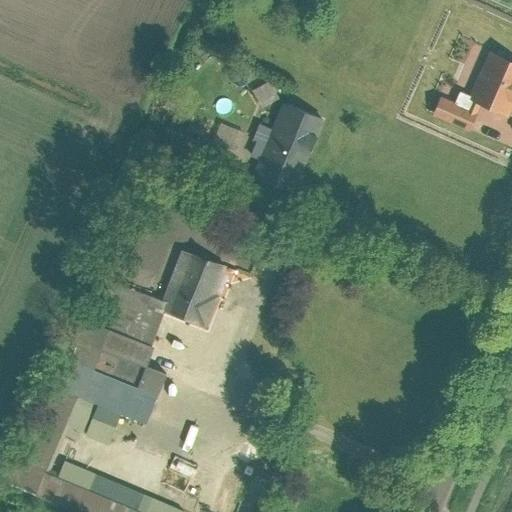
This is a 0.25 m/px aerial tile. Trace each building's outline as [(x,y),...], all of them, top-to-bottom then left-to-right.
[(506,125),(511,112),(511,64),(490,55),(470,100),(459,95),(454,105),(439,99),(430,120),(468,136),(478,113),(506,125)] [(261,111),(278,102),(269,83),(251,92),(261,111)] [(250,181),(291,199),(323,125),(282,107),(271,133),(258,127),(251,143),(255,144),(248,159),(258,163),(250,181)] [(243,136),(219,126),(211,144),(235,154),(243,136)] [(164,315),(202,329),(226,268),(180,251),(160,305),(167,308),(164,315)] [(98,279),(79,322),(149,352),(166,308),(98,279)] [(149,352),(79,322),(7,489),(60,511),(121,511),(43,478),(75,403),(142,431),(163,382),(144,373),(152,354),(149,352)]
